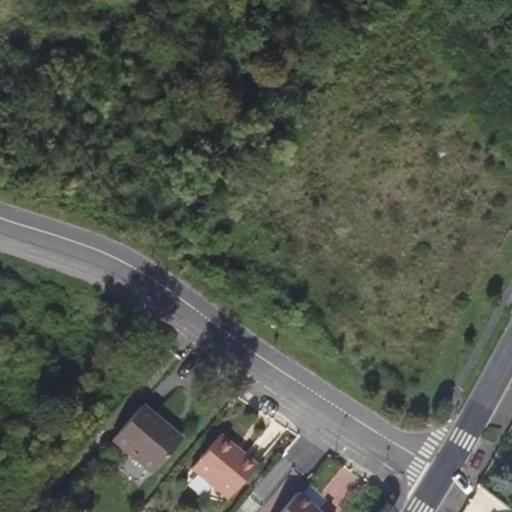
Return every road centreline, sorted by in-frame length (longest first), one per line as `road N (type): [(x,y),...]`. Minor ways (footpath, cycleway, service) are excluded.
road 1 (residential): [(442,476),(113,256),(0,215)]
road 2 (tertiary): [(442,476),(511,349)]
